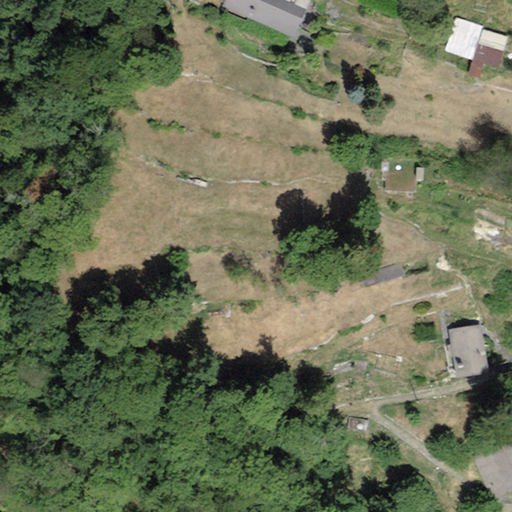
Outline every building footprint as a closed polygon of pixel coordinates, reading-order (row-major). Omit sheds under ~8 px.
[(223,0),(221,6),(292,39),(310,0),(223,0)] [(483,27),(455,17),(444,52),(472,61),(482,29),(483,27)] [(507,37),(482,29),(472,61),(467,76),(478,79),(483,63),(498,68),(507,37)] [(372,287),(403,276),(399,263),(367,273),(372,287)] [(449,330),(457,379),(490,373),(481,324),(449,330)] [(511,443),(473,460),(490,502),(511,492),(511,443)]
